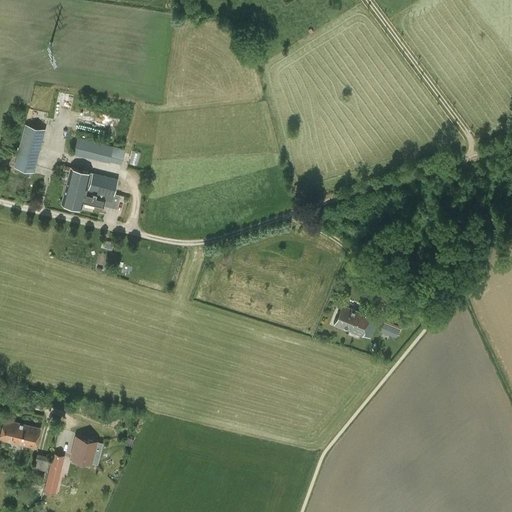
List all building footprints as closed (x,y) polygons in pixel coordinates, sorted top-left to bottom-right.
[(34,172),(45,128),(25,123),(14,167),(34,172)] [(125,149),(79,136),(74,152),(109,162),(110,160),(121,163),(125,149)] [(70,167),(65,185),(120,199),(121,194),(114,193),(116,182),(114,181),(115,178),(90,172),(70,167)] [(120,199),(65,185),(61,203),(81,208),(82,202),(103,208),(103,205),(117,208),(120,199)] [(113,242),(105,240),(103,247),(111,249),(113,242)] [(378,319),(369,315),(342,304),(334,323),(362,334),(370,338),(378,319)] [(396,338),(400,327),(384,320),(379,331),(396,338)] [(0,438),(35,447),(40,428),(3,419),(0,431),(0,438)] [(71,457),(91,461),(95,440),(76,437),(71,457)] [(42,489),(54,493),(65,454),(52,451),(42,489)] [(33,466),(45,469),(47,458),(35,456),(33,466)]
